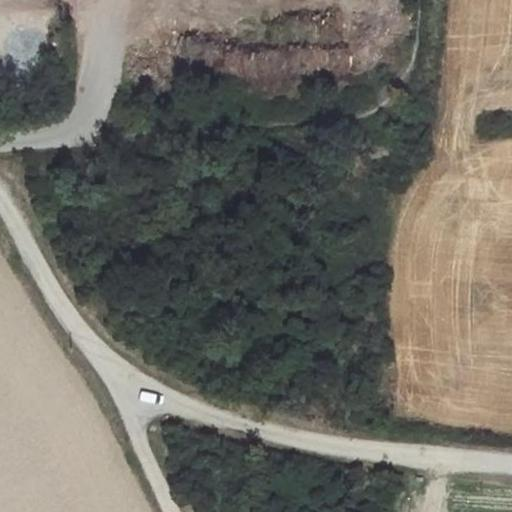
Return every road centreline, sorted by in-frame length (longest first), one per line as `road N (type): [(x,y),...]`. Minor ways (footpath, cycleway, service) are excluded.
road 1 (track): [(0,145),(340,126),(375,81),(407,0)]
road 2 (unclassified): [(107,371),(277,438),(511,465)]
road 3 (unclassified): [(0,204),(107,371)]
road 4 (unclassified): [(107,371),(171,511)]
